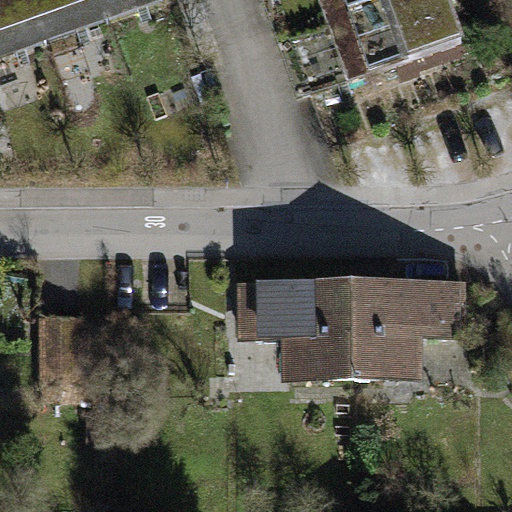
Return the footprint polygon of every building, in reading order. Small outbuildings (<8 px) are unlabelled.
[(0,0),(0,41),(40,27),(30,0),(0,0)] [(100,5),(98,0),(30,0),(40,27),(100,5)] [(393,0),(343,0),(349,16),(393,0)] [(462,46),(445,0),(393,0),(349,16),(370,79),(462,46)] [(462,293),(352,294),(352,380),(416,379),(415,337),(462,337),(462,293)] [(289,380),(352,380),(352,294),(242,294),(242,338),(289,338),(289,380)] [(79,325),(44,324),(44,386),(79,386),(79,325)]
